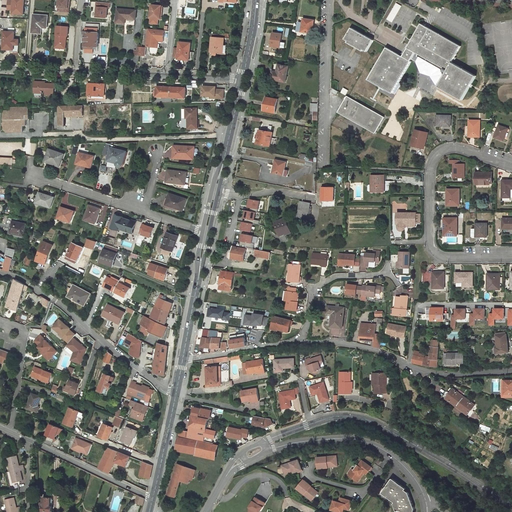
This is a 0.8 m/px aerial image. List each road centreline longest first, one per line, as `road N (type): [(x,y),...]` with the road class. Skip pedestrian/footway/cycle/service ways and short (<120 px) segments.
road 1 (residential): [(511,257),(436,252),(429,171),(438,153),(456,147),(511,166)]
road 2 (unclassified): [(0,68),(242,76)]
road 3 (residential): [(310,423),(355,416),(511,504)]
road 4 (residential): [(297,343),(350,344),(421,370),(511,370)]
road 5 (unclassified): [(176,391),(39,289),(0,272)]
road 6 (residential): [(264,449),(338,438),(369,443),(408,470),(427,511)]
road 7 (residential): [(205,233),(34,175)]
road 8 (residential): [(329,0),(325,164)]
road 9 (unknown): [(409,364),(419,304),(509,300)]
road 10 (unclassified): [(29,440),(152,497)]
road 11 (residential): [(388,272),(322,283),(297,343)]
road 12 (primary): [(183,359),(205,233)]
